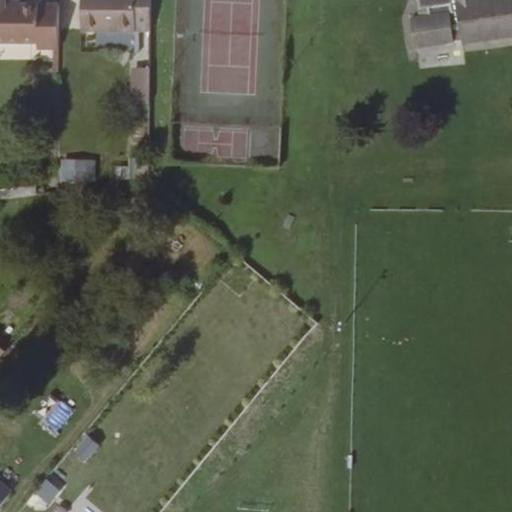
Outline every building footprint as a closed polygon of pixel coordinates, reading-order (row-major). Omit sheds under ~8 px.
[(0,0),(0,24),(41,27),(40,32),(58,33),(59,0),(0,0)] [(79,0),(78,14),(149,18),(149,0),(79,0)] [(511,0),(417,0),(418,0),(427,0),(429,11),(409,12),(412,42),(461,37),(461,41),(511,36),(511,0)] [(130,104),(149,104),(150,68),(131,67),(130,104)] [(96,159),(61,158),(60,181),(96,182),(96,159)] [(148,176),(146,160),(116,164),(118,179),(148,176)] [(63,511),(102,511),(80,493),(63,511)]
